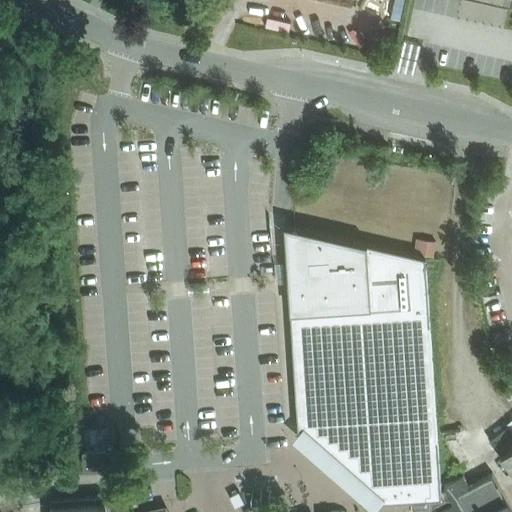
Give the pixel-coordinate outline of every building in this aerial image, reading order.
[(430,507),(429,498),(441,497),(441,489),(425,256),(294,225),(284,223),(289,298),(298,431),(299,431),(303,427),(318,440),(328,449),(365,481),(383,496),(379,500),(379,501),(411,499),(412,508),(430,507)] [(416,236),(414,252),(433,255),(436,239),(416,236)] [(511,430),(507,425),(490,439),(501,453),(511,467),(511,430)] [(99,449),(99,447),(94,447),(95,450),(83,451),(85,467),(107,465),(105,449),(99,449)] [(446,489),(456,511),(511,511),(511,509),(492,472),(469,484),(463,473),(444,483),(446,489)] [(456,511),(446,489),(441,489),(441,497),(429,498),(430,507),(429,511),(456,511)] [(235,494),(230,497),(235,504),(236,508),(246,503),(240,492),(235,494)] [(110,511),(104,495),(51,499),(52,511),(110,511)]
